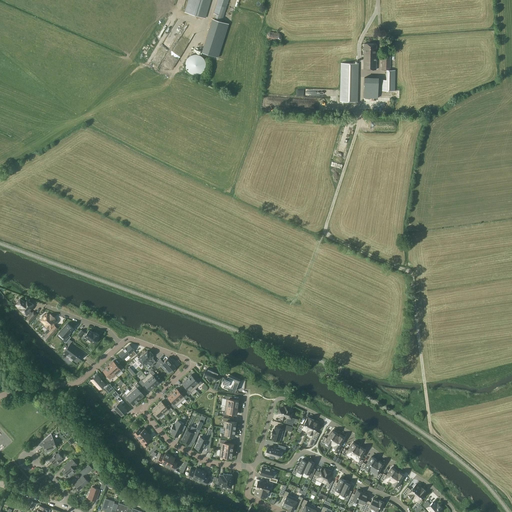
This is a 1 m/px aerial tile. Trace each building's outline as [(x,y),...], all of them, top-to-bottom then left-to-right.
[(188,0),(185,12),(205,18),(210,0),(188,0)] [(228,0),(218,0),(214,13),(223,16),(228,0)] [(178,19),(166,41),(171,43),(175,36),(176,36),(178,32),(177,32),(183,21),(178,19)] [(279,42),(280,41),(281,39),(281,36),(280,33),(270,32),(267,34),(266,37),(268,41),(279,42)] [(376,44),(364,43),(364,69),(376,70),(376,44)] [(386,70),(390,70),(390,56),(382,56),(382,70),(386,70)] [(358,63),(341,63),(340,101),(358,102),(358,63)] [(386,70),(386,80),(382,80),(382,91),(395,91),(395,70),(390,70),(386,70)] [(378,77),(364,77),(364,98),(378,98),(378,77)] [(20,299),(16,305),(20,308),(19,309),(27,314),(28,313),(31,315),(29,317),(32,320),(37,314),(34,312),(33,313),(30,311),(34,305),(27,300),(26,302),(20,299)] [(41,317),(41,318),(41,319),(42,319),(41,320),(45,323),(46,324),(45,325),(48,328),(45,332),(47,334),(44,338),(47,340),(50,337),(57,328),(53,325),(55,322),(56,321),(54,319),(55,318),(51,314),(50,316),(47,313),(46,315),(45,315),(45,314),(44,314),(43,314),(43,315),(42,315),(42,316),(41,316),(41,317)] [(67,323),(59,332),(65,338),(63,340),(66,342),(69,339),(70,337),(68,335),(68,334),(69,334),(71,332),(70,332),(73,328),(67,323)] [(82,330),(78,334),(83,338),(85,336),(94,343),(99,337),(98,336),(99,336),(98,336),(99,335),(96,333),(95,334),(93,332),(89,330),(86,333),(85,332),(82,330)] [(69,345),(64,352),(68,355),(68,354),(74,358),(74,359),(77,362),(84,353),(80,351),(79,351),(74,347),(74,346),(70,343),(72,341),(69,339),(66,342),(69,345)] [(134,350),(130,344),(119,354),(124,359),(129,355),(131,358),(136,353),(134,350)] [(147,350),(138,358),(143,364),(142,364),(144,367),(148,363),(150,366),(156,361),(153,358),(153,357),(152,356),(153,355),(150,351),(149,352),(147,350)] [(159,361),(154,365),(157,368),(160,365),(164,370),(165,370),(167,368),(170,372),(176,367),(173,364),(168,358),(163,362),(161,364),(159,361)] [(113,361),(108,365),(117,375),(122,370),(122,371),(125,369),(120,364),(118,366),(113,361)] [(103,370),(108,375),(106,377),(110,382),(113,380),(112,379),(117,375),(108,365),(103,370)] [(207,368),(204,376),(207,377),(207,378),(212,380),(216,381),(219,373),(207,368)] [(152,370),(150,372),(146,376),(155,386),(159,382),(154,376),(156,374),(152,370)] [(91,380),(99,389),(100,388),(104,384),(105,384),(103,382),(103,381),(102,380),(102,381),(101,379),(101,378),(100,379),(97,375),(96,376),(95,376),(92,379),(91,380)] [(191,375),(187,379),(194,387),(195,388),(200,384),(200,385),(202,383),(198,378),(196,380),(191,375)] [(139,382),(143,386),(145,384),(150,390),(155,386),(146,376),(142,380),(141,380),(139,382)] [(225,384),(224,386),(228,388),(235,391),(239,380),(234,378),(228,376),(227,377),(225,376),(223,383),(225,384)] [(187,379),(182,383),(187,388),(185,390),(189,395),(191,393),(191,392),(195,388),(194,387),(187,379)] [(135,386),(130,390),(139,400),(144,395),(139,390),(141,388),(137,383),(135,385),(135,386)] [(177,388),(172,392),(181,402),(185,398),(186,399),(188,396),(184,392),(182,394),(177,388)] [(125,394),(122,396),(127,401),(129,399),(134,404),(139,400),(130,390),(125,395),(125,394)] [(168,396),(173,402),(171,404),(175,408),(177,406),(181,402),(172,392),(168,396)] [(119,396),(116,398),(119,402),(114,407),(117,410),(116,411),(118,413),(119,412),(121,415),(127,410),(122,404),(124,402),(119,396)] [(226,399),(225,405),(227,406),(238,407),(239,400),(231,399),(232,396),(226,396),(225,399),(226,399)] [(161,401),(157,405),(164,414),(165,415),(170,411),(172,409),(168,405),(166,407),(161,401)] [(157,405),(152,409),(155,412),(153,414),(158,420),(160,418),(164,414),(157,405)] [(224,412),(223,415),(229,416),(230,413),(237,414),(238,407),(227,406),(225,405),(224,412)] [(281,416),(280,417),(288,419),(287,423),(293,425),(295,418),(290,417),(292,412),(290,411),(291,409),(284,407),(284,409),(279,408),(277,415),(281,416)] [(223,417),(223,421),(224,421),(223,427),(236,429),(237,422),(229,421),(230,418),(223,417)] [(307,433),(313,420),(309,417),(308,418),(307,417),(303,426),(300,424),(297,430),(300,432),(302,429),(307,431),(307,433)] [(181,429),(183,431),(186,426),(183,425),(184,423),(177,420),(175,425),(173,424),(171,430),(172,430),(171,433),(178,436),(181,429)] [(313,420),(307,433),(312,436),(311,438),(315,440),(319,433),(315,431),(319,423),(313,420)] [(187,430),(182,440),(188,442),(189,439),(191,439),(192,437),(196,439),(203,423),(199,421),(196,428),(192,426),(190,431),(187,430)] [(293,426),(282,423),(280,428),(275,426),(274,429),(273,429),(272,434),(273,435),(272,438),(279,440),(282,432),(285,433),(286,430),(291,432),(293,426)] [(223,427),(223,428),(225,428),(224,434),(221,434),(221,437),(227,438),(228,435),(235,436),(236,429),(223,427)] [(141,429),(140,428),(134,432),(139,439),(148,433),(145,430),(145,429),(143,430),(142,431),(141,429)] [(324,444),(325,442),(331,445),(338,435),(336,434),(337,434),(332,431),(327,438),(324,437),(321,442),(324,444)] [(47,454),(56,446),(51,433),(42,441),(45,444),(44,445),(47,454)] [(150,436),(148,433),(139,439),(144,446),(145,446),(150,441),(149,440),(148,439),(150,438),(149,438),(151,437),(150,436)] [(200,436),(195,447),(203,450),(205,444),(210,446),(212,436),(206,435),(205,439),(200,436)] [(339,436),(338,435),(331,445),(337,449),(336,452),(339,454),(342,448),(339,446),(344,438),(339,435),(339,436)] [(221,442),(220,449),(222,449),(233,451),(234,444),(226,443),(227,440),(221,439),(220,442),(221,442)] [(352,457),(352,458),(358,447),(357,447),(358,446),(353,443),(348,451),(345,449),(342,454),(345,456),(346,454),(352,457)] [(266,455),(269,456),(269,457),(273,458),(274,457),(277,458),(280,449),(285,451),(286,446),(278,444),(277,448),(274,447),(274,449),(268,447),(266,455)] [(360,448),(358,447),(352,458),(358,461),(357,463),(360,465),(363,460),(360,458),(365,450),(360,447),(360,448)] [(220,449),(219,456),(221,456),(232,457),(233,451),(222,449),(220,449)] [(57,454),(55,453),(49,458),(56,466),(62,461),(60,459),(62,458),(58,453),(57,454)] [(167,453),(166,453),(165,454),(164,455),(162,455),(161,454),(158,460),(165,464),(170,455),(167,453)] [(174,457),(170,455),(165,464),(174,469),(174,468),(177,462),(175,461),(173,460),(174,459),(175,457),(174,457)] [(364,467),(371,471),(377,461),(376,460),(376,459),(371,456),(366,464),(364,463),(360,468),(363,469),(364,467)] [(65,466),(67,468),(62,472),(68,478),(75,472),(72,468),(76,464),(72,459),(65,466)] [(297,471),(302,474),(309,460),(308,460),(308,462),(302,459),(299,466),(296,464),(292,473),(295,474),(297,471)] [(314,472),(311,471),(314,463),(309,460),(302,474),(303,474),(303,472),(309,475),(308,477),(311,478),(314,472)] [(378,462),(377,461),(371,471),(377,475),(375,477),(378,479),(381,474),(379,472),(384,464),(379,461),(378,462)] [(92,469),(88,465),(82,470),(85,475),(92,469)] [(274,470),(262,466),(260,474),(270,478),(270,480),(276,482),(277,479),(271,478),(274,470)] [(198,468),(197,467),(196,469),(195,470),(194,470),(191,468),(188,474),(188,475),(197,479),(201,470),(198,468)] [(385,479),(391,482),(397,472),(396,471),(396,470),(392,467),(387,475),(384,474),(381,479),(384,480),(385,479)] [(316,480),(322,483),(328,469),(325,468),(325,469),(322,468),(318,476),(315,474),(312,481),(315,482),(316,480)] [(330,471),(328,469),(322,483),(322,482),(327,484),(326,487),(329,489),(333,481),(330,479),(333,473),(330,471)] [(205,471),(201,470),(197,479),(206,483),(209,484),(209,483),(211,480),(208,478),(209,477),(206,476),(205,475),(205,473),(206,472),(205,471)] [(398,473),(397,472),(391,482),(397,486),(396,488),(399,490),(402,485),(399,483),(404,475),(399,472),(398,473)] [(219,474),(218,483),(222,484),(221,486),(231,487),(233,474),(223,473),(223,474),(219,474)] [(74,483),(79,490),(88,482),(83,476),(74,483)] [(342,494),(348,481),(342,478),(338,486),(335,485),(333,490),(336,492),(337,490),(342,492),(341,494),(342,494)] [(258,481),(256,488),(268,491),(270,485),(272,486),(273,483),(267,481),(266,484),(258,481)] [(348,481),(342,494),(347,497),(346,499),(349,500),(351,495),(352,495),(349,493),(353,485),(348,483),(348,481)] [(408,494),(412,498),(421,487),(421,488),(416,484),(411,490),(408,487),(402,493),(406,496),(408,493),(409,494),(408,494)] [(92,487),(88,498),(96,501),(100,490),(92,487)] [(425,491),(421,487),(412,498),(413,498),(417,501),(415,504),(418,506),(424,499),(421,497),(426,492),(425,491)] [(268,491),(256,488),(255,494),(264,497),(264,498),(267,499),(267,497),(268,491)] [(357,503),(358,503),(362,492),(357,490),(354,496),(352,495),(351,495),(349,500),(347,504),(351,505),(355,501),(358,502),(357,503)] [(287,508),(287,509),(293,497),(287,495),(289,492),(285,491),(283,496),(286,498),(282,506),(287,508)] [(360,510),(363,511),(367,503),(365,502),(368,495),(362,493),(363,493),(362,492),(358,503),(360,504),(360,510)] [(298,499),(293,497),(287,509),(293,511),(297,503),(300,504),(303,498),(299,496),(298,499)] [(115,511),(118,504),(113,503),(114,501),(105,498),(101,509),(107,511),(107,509),(111,511),(110,511),(115,511)] [(370,504),(367,503),(363,511),(364,511),(368,511),(371,509),(374,510),(379,500),(378,500),(373,498),(370,504)] [(301,511),(308,511),(311,506),(306,503),(307,501),(304,499),(302,505),(305,506),(301,511)] [(383,511),(384,510),(381,509),(384,502),(379,500),(374,510),(377,511),(376,511),(383,511)] [(438,508),(440,506),(437,502),(434,504),(432,502),(430,505),(429,504),(430,503),(427,501),(422,505),(425,507),(426,507),(430,511),(437,511),(440,511),(438,509),(438,508)] [(118,504),(115,511),(130,511),(132,509),(127,508),(128,506),(119,503),(118,504)]
